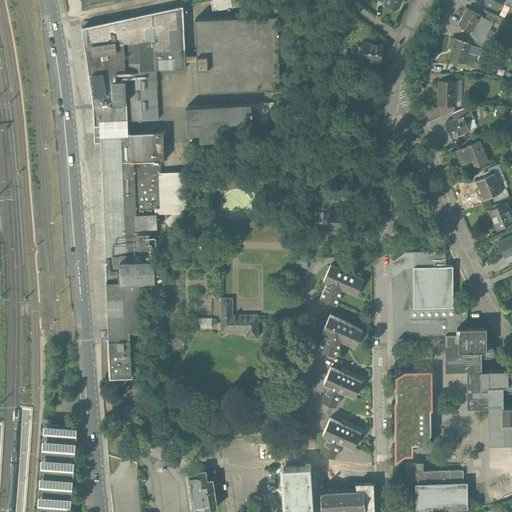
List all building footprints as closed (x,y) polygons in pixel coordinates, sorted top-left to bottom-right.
[(231,0),(211,0),(213,11),(233,7),(231,0)] [(478,0),(476,5),(489,12),(492,7),(490,6),(478,0)] [(184,4),(83,25),(86,46),(155,36),(156,48),(186,46),(184,4)] [(466,7),(457,22),(471,30),(480,14),(466,7)] [(277,12),(195,15),(198,88),(280,85),(277,12)] [(365,32),(365,36),(363,48),(363,50),(382,52),(384,35),(365,32)] [(186,67),(186,46),(156,48),(155,36),(86,46),(94,106),(95,124),(101,124),(101,120),(158,118),(156,68),(186,67)] [(474,44),(473,45),(480,49),(484,42),(471,36),(468,42),(474,44)] [(456,38),(450,56),(465,61),(468,51),(471,52),(473,45),(474,44),(468,42),(456,38)] [(452,79),(440,79),(439,79),(439,88),(438,88),(438,94),(439,94),(439,103),(441,103),(452,103),(455,103),(455,79),(452,79)] [(273,99),(254,100),(255,122),(273,122),(273,99)] [(226,128),(253,127),(252,112),(253,112),(252,109),(251,109),(251,101),(187,105),(188,131),(201,130),(202,138),(224,136),(224,131),(226,131),(226,128)] [(452,103),(441,103),(441,115),(452,110),(452,103)] [(452,111),(454,117),(471,110),(469,104),(455,109),(452,111)] [(445,120),(451,136),(469,129),(467,123),(474,119),(472,112),(471,110),(454,117),(445,120)] [(102,133),(96,133),(95,133),(96,140),(102,140),(110,338),(131,337),(130,328),(145,327),(140,279),(156,278),(156,270),(156,257),(157,257),(156,245),(151,246),(150,226),(156,226),(158,226),(157,206),(163,206),(161,159),(155,159),(154,131),(102,133)] [(463,145),(456,147),(462,162),(476,156),(479,163),(488,160),(479,138),(465,144),(465,143),(463,144),(463,145)] [(484,175),(477,178),(485,197),(502,190),(494,171),(490,172),(489,169),(483,172),(484,175)] [(234,184),(232,185),(229,186),(226,188),(224,191),(223,194),(222,198),(222,202),(224,206),(226,209),(228,211),(232,213),(236,214),(240,214),(243,213),(245,212),(247,209),(250,205),(251,202),(252,199),(251,196),(250,193),(249,190),(247,189),(245,186),(242,185),(239,184),(237,184),(234,184)] [(511,212),(507,200),(489,207),(497,227),(511,220),(511,212)] [(331,202),(331,204),(330,219),(351,220),(352,203),(331,202)] [(473,234),(476,241),(489,236),(486,229),(473,234)] [(507,259),(511,256),(511,232),(498,238),(507,259)] [(445,248),(393,249),(393,272),(403,272),(404,330),(445,330),(445,353),(467,353),(467,367),(467,390),(488,390),(489,405),(488,405),(489,428),(510,428),(510,442),(511,442),(511,404),(503,405),(503,384),(508,384),(508,367),(482,367),(482,346),(487,346),(487,324),(467,324),(467,303),(453,303),(453,263),(445,263),(445,248)] [(298,249),(298,261),(309,260),(309,249),(298,249)] [(365,270),(331,256),(324,272),(328,274),(321,289),(337,296),(343,281),(358,287),(365,270)] [(234,291),(222,291),(222,325),(247,325),(247,331),(259,331),(259,308),(234,308),(234,291)] [(364,322),(330,307),(323,324),(327,325),(321,341),(336,347),(343,332),(357,338),(364,322)] [(185,326),(165,326),(166,336),(186,336),(185,326)] [(282,326),(273,327),(274,337),(282,337),(282,326)] [(145,339),(145,344),(146,345),(148,344),(148,336),(145,336),(145,327),(130,328),(131,337),(131,347),(136,346),(136,339),(145,339)] [(143,347),(143,346),(136,346),(131,347),(131,337),(110,338),(111,375),(116,375),(116,378),(120,381),(124,381),(128,378),(127,374),(132,374),(132,359),(144,359),(143,347)] [(308,337),(298,337),(298,423),(308,423),(308,337)] [(467,353),(445,353),(445,368),(467,367),(467,353)] [(324,376),(329,378),(322,393),(336,399),(343,384),(356,390),(364,371),(348,364),(347,367),(331,360),(324,376)] [(396,392),(397,452),(413,452),(413,441),(418,441),(418,443),(430,443),(430,432),(431,432),(431,408),(433,408),(433,367),(397,368),(397,392),(396,392)] [(488,390),(467,390),(467,405),(488,405),(489,405),(488,390)] [(324,427),(329,429),(322,445),(335,451),(342,435),(355,441),(363,422),(348,415),(346,418),(331,411),(324,427)] [(71,511),(77,425),(60,424),(44,423),(37,511),(71,511)] [(510,428),(489,428),(489,442),(510,442),(510,428)] [(286,452),(288,511),(314,511),(314,508),(313,484),(312,451),(286,452)] [(423,460),(405,461),(405,481),(416,481),(416,508),(468,507),(467,480),(463,480),(463,468),(423,468),(423,460)] [(195,502),(196,507),(199,510),(204,509),(207,505),(217,504),(214,480),(217,480),(216,466),(206,467),(206,466),(197,467),(197,469),(189,470),(189,471),(184,472),(185,479),(186,488),(187,495),(192,495),(193,503),(195,502)] [(314,508),(359,505),(359,511),(375,511),(373,476),(358,476),(358,483),(344,483),(343,483),(343,484),(324,485),(324,483),(313,484),(314,508)]
